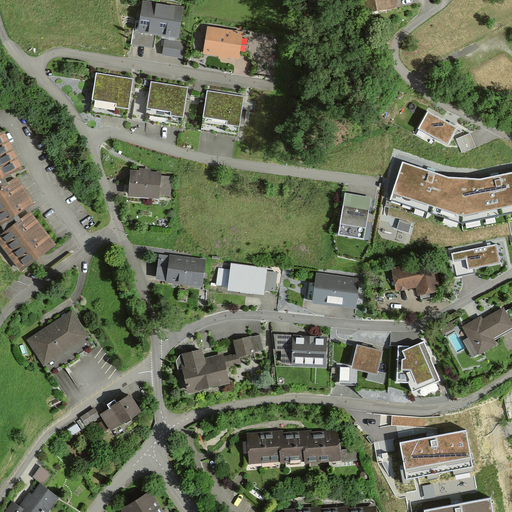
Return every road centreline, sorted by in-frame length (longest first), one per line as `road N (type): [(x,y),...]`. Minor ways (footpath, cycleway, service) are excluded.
road 1 (residential): [(156,344),(245,314),(410,326),(511,273)]
road 2 (residential): [(511,371),(435,410),(282,399),(208,413),(167,431)]
road 3 (residential): [(88,143),(118,133),(221,165),(375,184)]
road 4 (residential): [(30,68),(63,52),(258,84)]
road 5 (residential): [(511,136),(450,108),(394,64),(392,46),(443,0)]
road 6 (residential): [(0,494),(54,426),(136,374),(156,370)]
road 7 (residential): [(119,231),(0,320)]
